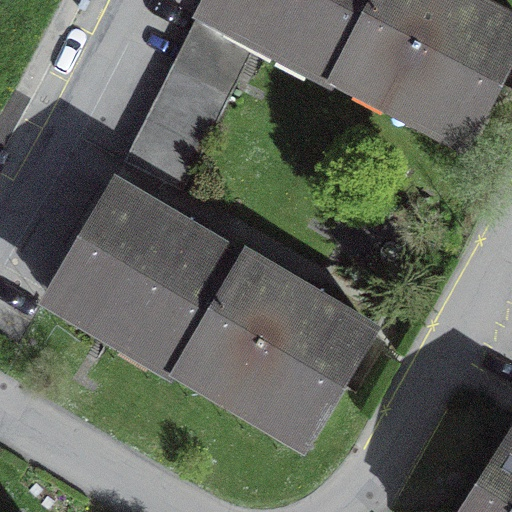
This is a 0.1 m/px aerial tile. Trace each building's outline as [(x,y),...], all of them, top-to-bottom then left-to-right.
[(374,0),(205,0),(203,5),(336,74),(338,70),(374,0)] [(374,0),(338,70),(471,139),(511,60),(511,21),(470,0),(374,0)] [(255,47),(202,20),(178,67),(231,94),(255,47)] [(231,94),(178,67),(129,162),(183,189),(231,94)] [(241,260),(112,185),(50,291),(178,366),(180,364),(241,260)] [(180,364),(310,440),(373,333),(243,257),(241,260),(180,364)] [(511,511),(511,431),(460,511),(511,511)]
